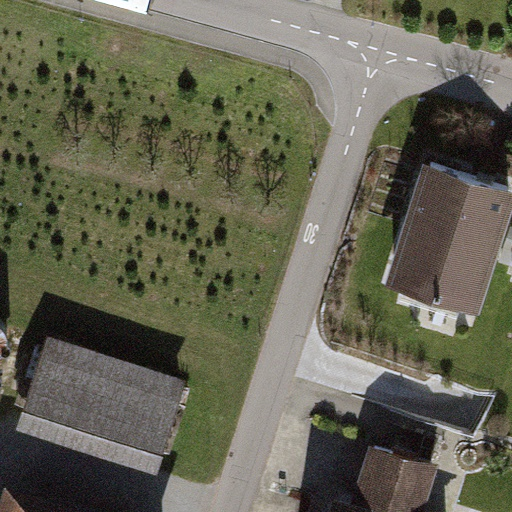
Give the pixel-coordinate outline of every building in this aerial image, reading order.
[(510,185),(435,162),(399,278),(474,301),(510,185)] [(47,343),(25,411),(160,455),(183,388),(47,343)] [(375,444),(356,507),(371,511),(418,511),(434,462),(375,444)] [(70,511),(17,495),(11,511),(70,511)] [(341,502),(338,511),(371,511),(356,507),(341,502)]
